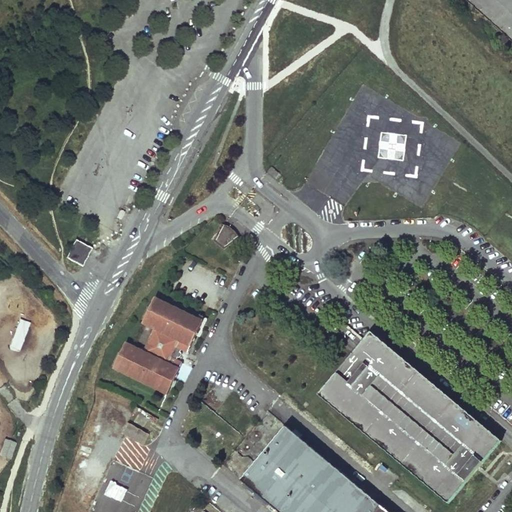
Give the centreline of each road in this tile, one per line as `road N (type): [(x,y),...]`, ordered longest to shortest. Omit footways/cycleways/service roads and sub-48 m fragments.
road 1 (unclassified): [(103,312),(272,0)]
road 2 (unclassified): [(255,0),(92,304)]
road 3 (residential): [(92,304),(0,213)]
